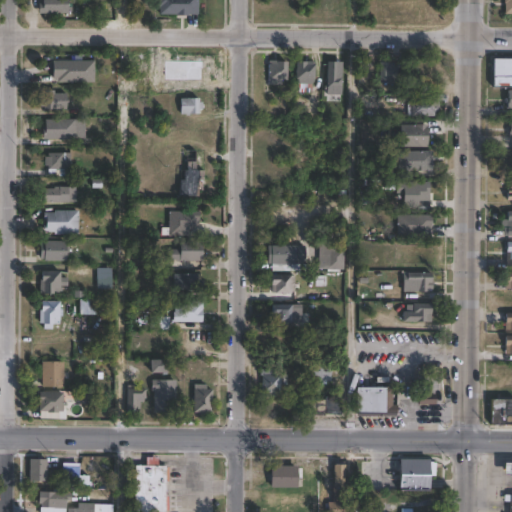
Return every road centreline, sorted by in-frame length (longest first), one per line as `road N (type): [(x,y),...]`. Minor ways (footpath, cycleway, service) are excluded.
road 1 (residential): [(234,511),(238,0)]
road 2 (residential): [(10,511),(11,0)]
road 3 (residential): [(471,38),(0,33)]
road 4 (tertiary): [(0,437),(468,442)]
road 5 (tertiary): [(471,38),(468,442)]
